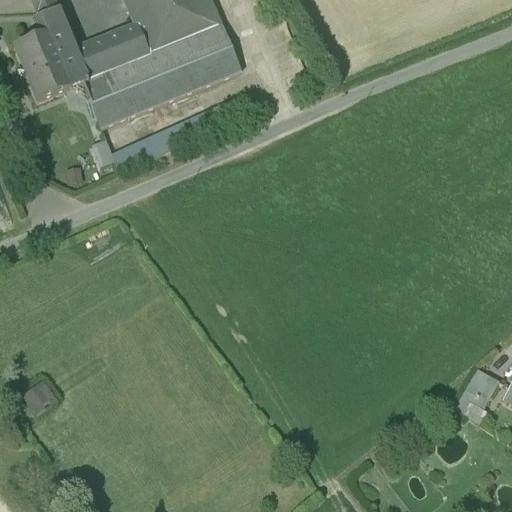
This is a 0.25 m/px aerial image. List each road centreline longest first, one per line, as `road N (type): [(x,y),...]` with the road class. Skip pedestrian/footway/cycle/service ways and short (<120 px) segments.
road 1 (track): [(511,32),(0,254)]
road 2 (track): [(228,0),(288,129)]
road 3 (track): [(0,101),(53,231)]
